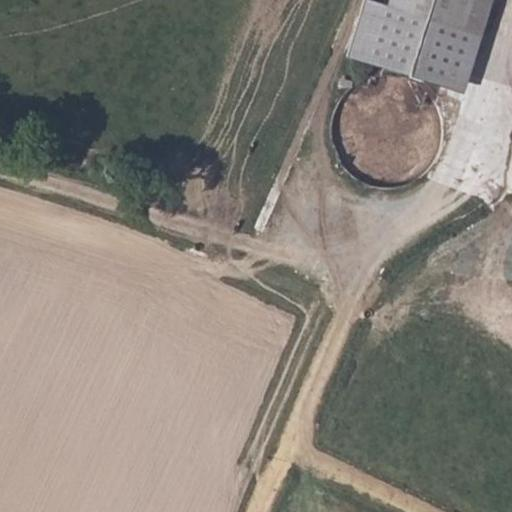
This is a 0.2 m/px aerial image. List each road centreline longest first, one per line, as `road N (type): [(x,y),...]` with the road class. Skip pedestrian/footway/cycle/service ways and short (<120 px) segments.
road 1 (track): [(0,172),(157,223),(361,273)]
road 2 (track): [(361,273),(465,178),(511,20)]
road 3 (track): [(260,511),(361,273)]
road 4 (track): [(288,453),(409,511)]
